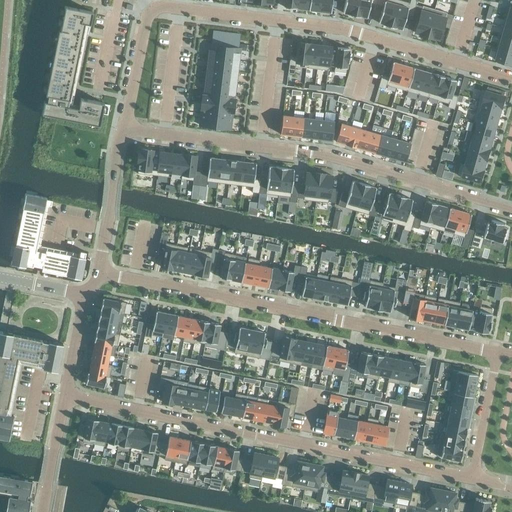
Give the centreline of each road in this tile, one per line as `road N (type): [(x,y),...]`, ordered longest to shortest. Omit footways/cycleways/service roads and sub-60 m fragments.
road 1 (residential): [(470,480),(65,395)]
road 2 (residential): [(99,272),(498,351)]
road 3 (residential): [(261,145),(323,154),(511,209)]
road 4 (residential): [(275,21),(348,30),(511,79)]
road 5 (residential): [(99,272),(125,128)]
road 6 (residential): [(125,128),(261,145)]
road 7 (residential): [(470,480),(498,351)]
road 8 (residential): [(275,21),(261,145)]
road 9 (residential): [(151,11),(275,21)]
road 10 (residential): [(125,128),(151,11)]
